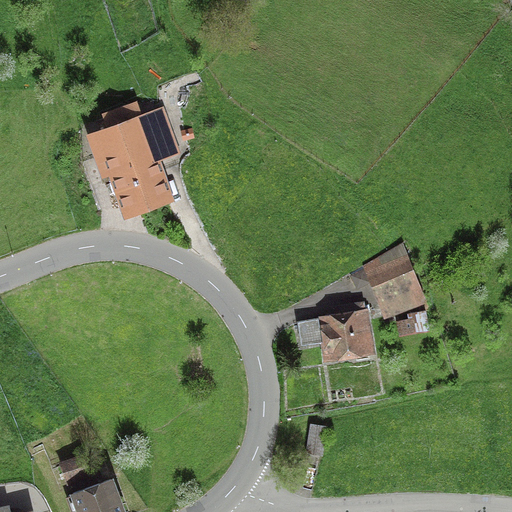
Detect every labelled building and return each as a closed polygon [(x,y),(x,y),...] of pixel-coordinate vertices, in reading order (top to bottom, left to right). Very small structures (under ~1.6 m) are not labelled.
[(165,198),(152,160),(180,150),(166,112),(98,136),(125,213),(165,198)] [(405,287),(415,283),(408,258),(371,274),(380,309),(408,301),(405,287)] [(325,361),(369,354),(361,304),(332,309),(334,316),(318,318),(319,319),(296,323),(300,346),(322,343),(325,361)] [(426,329),(423,313),(408,316),(409,321),(397,323),(399,335),(426,329)] [(304,455),(319,457),(324,427),(309,425),(304,455)] [(65,480),(84,473),(79,459),(60,466),(65,480)] [(120,511),(109,481),(71,495),(71,496),(63,499),(68,511),(120,511)]
